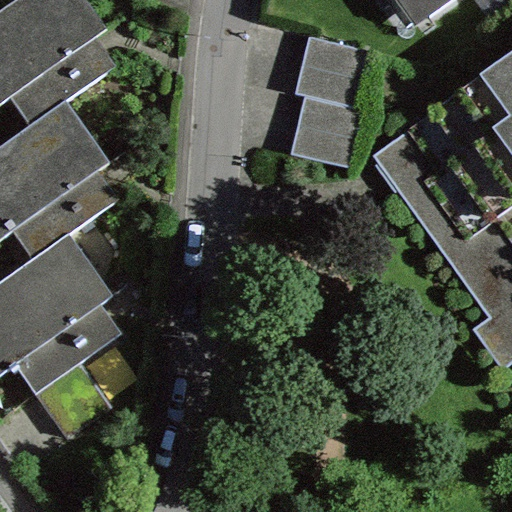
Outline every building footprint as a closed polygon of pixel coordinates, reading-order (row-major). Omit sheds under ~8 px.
[(19,0),(0,14),(0,93),(7,102),(12,99),(32,127),(55,111),(117,67),(68,0),(19,0)] [(418,0),(431,17),(454,0),(418,0)] [(368,50),(310,37),(297,95),(308,98),(354,109),(368,50)] [(511,208),(511,56),(444,105),(479,154),(459,168),(495,220),(511,208)] [(354,109),(308,98),(294,156),(350,169),(364,111),(354,109)] [(120,199),(55,111),(32,127),(0,150),(0,222),(9,235),(13,232),(34,261),(59,244),(120,199)] [(123,332),(59,244),(34,261),(0,285),(0,346),(15,367),(19,364),(39,392),(82,362),(123,332)] [(82,362),(39,392),(56,416),(99,385),(82,362)] [(99,385),(56,416),(71,438),(114,407),(99,385)]
